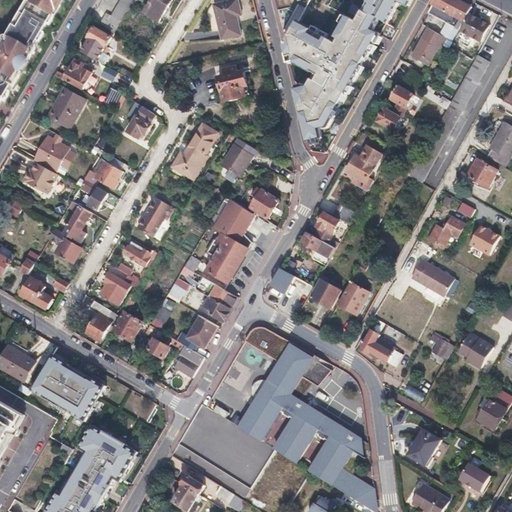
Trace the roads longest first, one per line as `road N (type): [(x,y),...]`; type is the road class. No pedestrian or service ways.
road 1 (residential): [(51,331),(173,133),(173,114),(148,94),(144,79),(195,0)]
road 2 (residential): [(511,40),(341,357)]
road 3 (residential): [(308,201),(423,0)]
road 4 (tertiary): [(308,201),(312,174),(298,146),(265,0)]
road 5 (residential): [(341,357),(373,378),(392,511)]
road 6 (residential): [(0,149),(87,0)]
road 7 (residential): [(51,331),(188,409)]
road 8 (tertiary): [(188,409),(250,303)]
